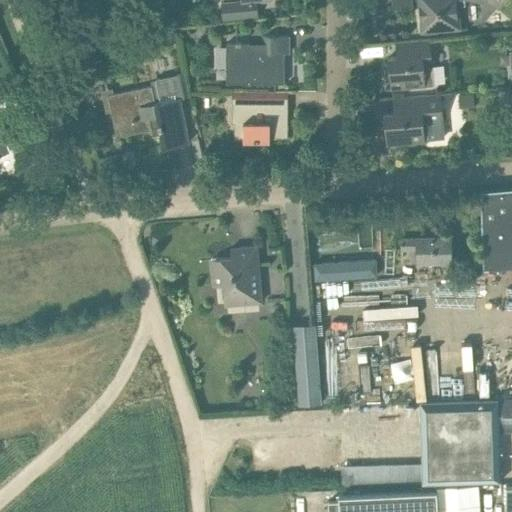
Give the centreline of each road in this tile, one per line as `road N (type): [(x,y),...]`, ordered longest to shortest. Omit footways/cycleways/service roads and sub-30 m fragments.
road 1 (track): [(0,501),(100,407),(152,310),(117,207)]
road 2 (unclassified): [(0,219),(336,186)]
road 3 (track): [(152,310),(193,427),(199,511)]
road 4 (residential): [(336,186),(337,0)]
road 5 (unclassified): [(336,186),(511,171)]
